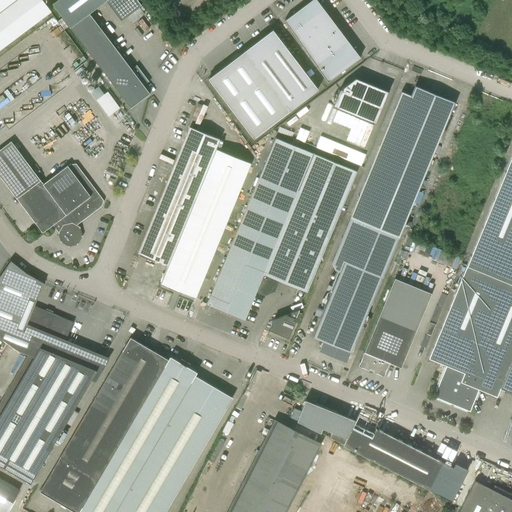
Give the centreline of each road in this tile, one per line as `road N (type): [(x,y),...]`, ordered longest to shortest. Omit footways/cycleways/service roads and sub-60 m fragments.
road 1 (unclassified): [(511,464),(102,296)]
road 2 (unclassified): [(102,296),(147,154),(188,63),(269,0)]
road 3 (unclassified): [(350,0),(389,44),(511,96)]
road 4 (unknown): [(0,85),(36,60),(51,68),(37,91),(0,118)]
road 5 (unclassified): [(102,296),(33,270),(0,232)]
